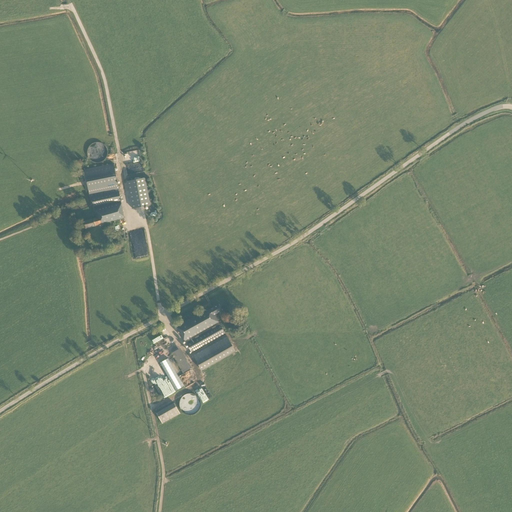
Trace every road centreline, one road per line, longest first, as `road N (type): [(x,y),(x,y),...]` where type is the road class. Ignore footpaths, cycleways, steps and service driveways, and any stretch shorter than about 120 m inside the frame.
road 1 (unclassified): [(0,410),(300,239),(464,123),(511,108)]
road 2 (track): [(53,7),(72,7),(103,75),(121,164)]
road 3 (track): [(154,357),(144,378),(162,461),(159,511)]
